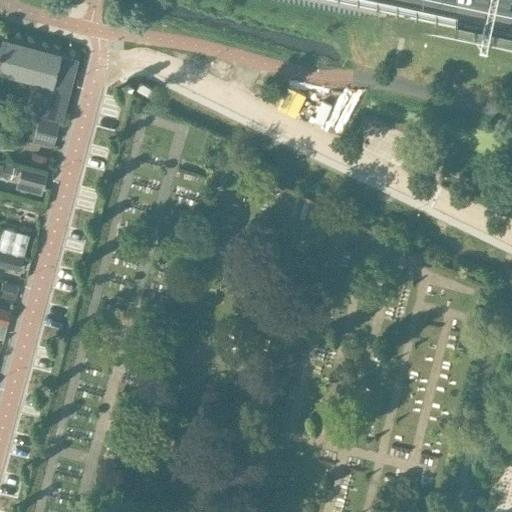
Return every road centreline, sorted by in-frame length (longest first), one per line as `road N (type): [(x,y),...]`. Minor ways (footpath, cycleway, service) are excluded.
road 1 (residential): [(511,234),(154,59),(137,55),(96,66)]
road 2 (residential): [(0,431),(96,66)]
